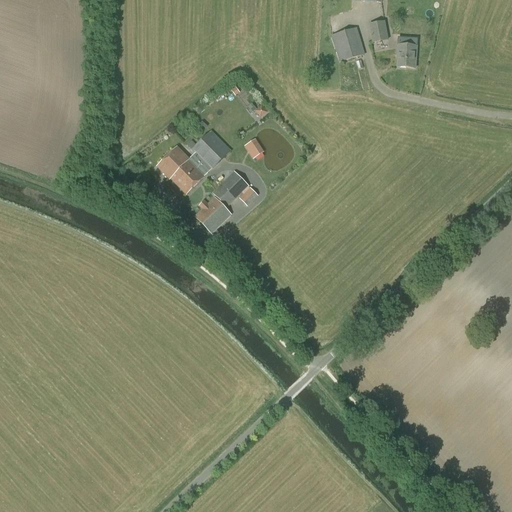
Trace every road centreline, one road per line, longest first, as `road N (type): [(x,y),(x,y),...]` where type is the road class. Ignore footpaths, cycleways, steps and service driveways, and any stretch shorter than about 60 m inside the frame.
road 1 (unclassified): [(166,511),(511,179)]
road 2 (track): [(448,511),(315,369)]
